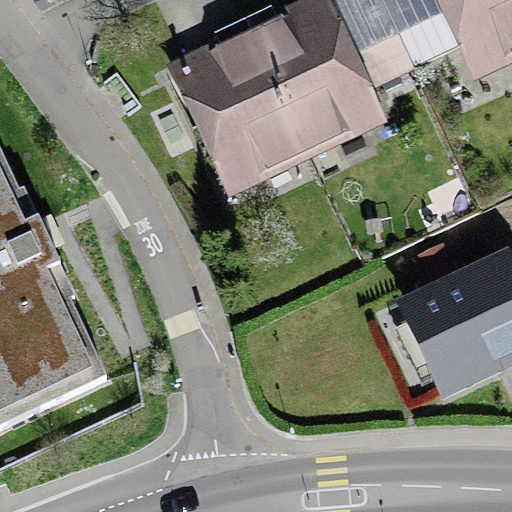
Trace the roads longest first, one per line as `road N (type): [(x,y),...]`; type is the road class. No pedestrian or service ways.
road 1 (residential): [(235,511),(192,322),(117,172),(32,53)]
road 2 (secondary): [(265,511),(373,498),(511,496)]
